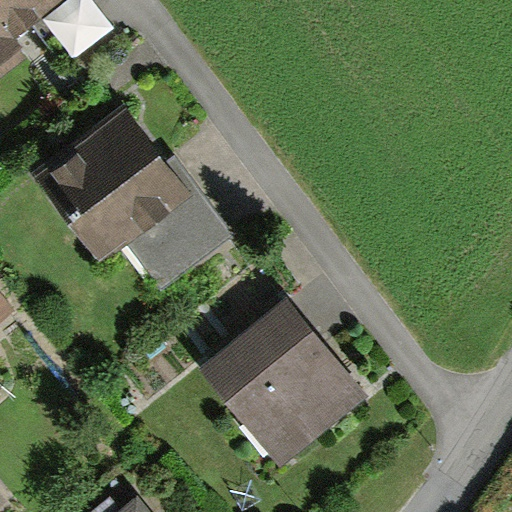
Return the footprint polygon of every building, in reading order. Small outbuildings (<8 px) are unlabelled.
[(42,9),(54,0),(0,0),(0,74),(32,50),(20,35),(46,15),(42,9)] [(76,54),(118,24),(100,0),(64,0),(47,13),(76,54)] [(126,96),(37,164),(104,252),(129,233),(164,279),(234,225),(194,172),(188,177),(175,161),(126,96)] [(290,284),(203,354),(284,454),(327,419),(371,384),(290,284)] [(0,289),(0,312),(11,303),(0,289)] [(154,511),(136,489),(107,511),(154,511)]
